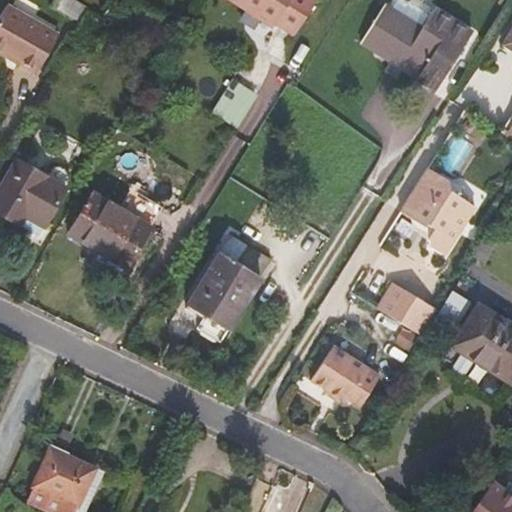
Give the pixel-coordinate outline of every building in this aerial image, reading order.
[(88,7),(76,0),(56,0),(54,4),(80,20),(88,7)] [(317,0),(228,0),(248,12),(250,8),(275,24),(294,36),(317,0)] [(473,29),(455,18),(434,5),(420,27),(384,4),(360,42),(435,89),(473,29)] [(59,35),(7,5),(0,16),(0,53),(36,74),(59,35)] [(250,8),(248,12),(272,28),(275,24),(250,8)] [(87,11),(75,33),(90,42),(103,20),(87,11)] [(511,30),(503,44),(511,49),(511,30)] [(233,78),(212,113),(237,129),(258,95),(233,78)] [(511,115),(502,132),(511,138),(511,115)] [(0,215),(38,237),(67,187),(64,185),(69,175),(55,167),(49,177),(16,158),(0,184),(0,215)] [(444,254),(475,206),(450,186),(447,177),(429,166),(401,211),(424,226),(426,223),(434,228),(429,236),(431,245),(444,254)] [(131,188),(119,209),(151,227),(163,207),(131,188)] [(151,227),(119,209),(91,192),(66,232),(100,253),(97,257),(123,272),(151,227)] [(288,234),(299,216),(275,201),(264,219),(288,234)] [(485,265),(501,241),(488,233),(473,258),(485,265)] [(218,254),(185,307),(203,318),(197,328),(220,342),(271,259),(248,246),(237,265),(218,254)] [(432,306),(393,282),(377,307),(416,332),(432,306)] [(453,329),(471,302),(452,290),(435,318),(453,329)] [(511,377),(511,327),(478,306),(454,345),(510,381),(511,377)] [(364,409),(383,379),(348,356),(353,347),(340,338),(334,347),(332,346),(309,382),(345,403),(348,399),(364,409)] [(87,485),(95,468),(51,449),(27,501),(52,511),(85,511),(95,489),(87,485)] [(103,472),(95,468),(87,485),(95,489),(103,472)] [(511,511),(511,484),(509,482),(502,490),(492,482),(469,511),(511,511)]
